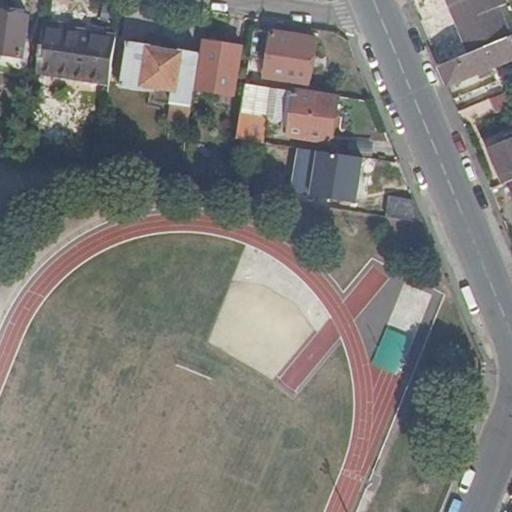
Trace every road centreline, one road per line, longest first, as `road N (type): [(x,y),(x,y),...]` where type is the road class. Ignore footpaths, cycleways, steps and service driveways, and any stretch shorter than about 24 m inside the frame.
road 1 (tertiary): [(381,21),(511,335)]
road 2 (residential): [(240,0),(381,21)]
